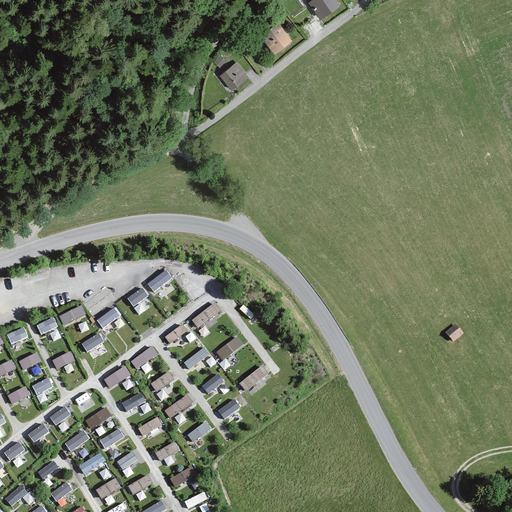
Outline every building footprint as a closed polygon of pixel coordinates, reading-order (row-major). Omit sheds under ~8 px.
[(344,7),(339,0),(316,0),(310,5),(323,22),(344,7)] [(294,41),(280,23),(263,37),(277,55),(294,41)] [(226,60),(220,56),(214,64),(221,68),(226,60)] [(250,78),(236,64),(221,78),(235,93),(250,78)] [(148,283),(155,291),(173,276),(166,268),(148,283)] [(134,305),(149,294),(143,286),(128,297),(134,305)] [(199,328),(222,309),(215,300),(192,319),(199,328)] [(59,314),(64,325),(87,314),(82,303),(59,314)] [(103,327),(121,314),(115,305),(97,318),(103,327)] [(37,323),(41,333),(59,326),(54,316),(37,323)] [(171,342),(189,329),(184,322),(165,334),(171,342)] [(11,342),(29,336),(26,326),(7,331),(11,342)] [(462,334),(455,326),(447,334),(454,341),(462,334)] [(88,351),(104,340),(98,331),(82,342),(88,351)] [(224,359),(244,341),(236,333),(217,351),(224,359)] [(91,355),(106,350),(104,344),(89,348),(91,355)] [(138,368),(158,352),(152,344),(131,360),(138,368)] [(204,345),(184,361),(190,368),(210,352),(204,345)] [(24,369),(42,360),(37,350),(19,359),(24,369)] [(56,366),(75,361),(72,351),(53,356),(56,366)] [(0,375),(17,368),(12,358),(0,363),(0,375)] [(239,381),(245,389),(268,373),(263,364),(239,381)] [(109,387),(131,375),(126,365),(104,376),(109,387)] [(171,371),(151,380),(154,389),(175,380),(171,371)] [(218,372),(202,384),(208,392),(224,380),(218,372)] [(36,392),(53,387),(50,377),(33,383),(36,392)] [(12,402),(31,395),(27,385),(8,393),(12,402)] [(87,391),(74,399),(81,410),(94,402),(87,391)] [(126,410),(147,402),(142,391),(122,399),(126,410)] [(188,393),(164,408),(170,418),(194,402),(188,393)] [(225,418),(241,406),(234,396),(218,408),(225,418)] [(56,424),(71,413),(65,404),(49,415),(56,424)] [(91,429),(112,416),(106,406),(85,419),(91,429)] [(144,435),(163,422),(158,414),(139,427),(144,435)] [(206,419),(187,433),(193,441),(212,427),(206,419)] [(34,441),(49,430),(43,421),(28,432),(34,441)] [(106,448),(125,436),(119,426),(99,439),(106,448)] [(74,451),(89,435),(81,427),(65,444),(74,451)] [(4,451),(11,460),(25,448),(18,439),(4,451)] [(156,450),(160,459),(181,449),(177,440),(156,450)] [(132,450),(116,460),(123,470),(139,460),(132,450)] [(102,452),(79,462),(83,472),(106,462),(102,452)] [(52,458),(37,471),(44,479),(59,466),(52,458)] [(193,465),(170,476),(175,485),(198,474),(193,465)] [(146,472),(129,485),(135,494),(153,480),(146,472)] [(103,498),(121,486),(115,476),(96,489),(103,498)] [(51,492),(57,500),(73,487),(66,480),(51,492)] [(29,503),(36,497),(22,482),(5,497),(12,505),(23,496),(29,503)] [(205,490),(184,499),(188,507),(209,498),(205,490)] [(161,498),(142,510),(142,511),(158,511),(167,507),(161,498)] [(41,503),(29,511),(46,511),(48,511),(41,503)] [(82,503),(69,511),(88,511),(89,511),(82,503)]
